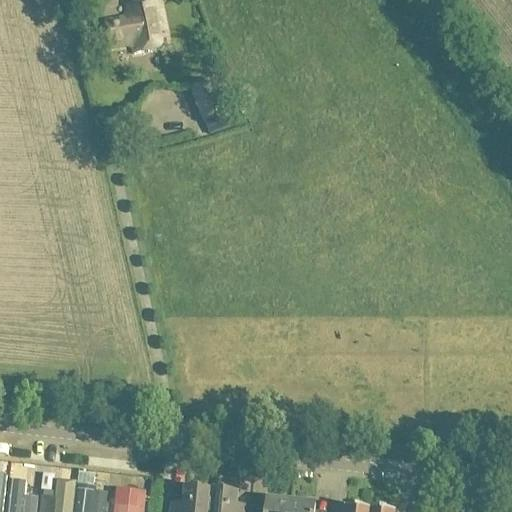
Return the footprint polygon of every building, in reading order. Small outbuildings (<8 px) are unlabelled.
[(172,46),(161,0),(152,0),(124,6),(126,17),(105,22),(110,50),(132,45),(134,54),(168,47),(172,46)] [(191,90),(205,122),(223,115),(210,83),(191,90)] [(256,102),(249,87),(229,96),(236,111),(256,102)] [(0,511),(4,511),(9,472),(0,470),(0,511)] [(15,477),(11,511),(34,511),(39,480),(15,477)] [(72,511),(76,482),(61,481),(57,511),(72,511)] [(117,485),(114,511),(143,511),(146,488),(117,485)] [(102,511),(105,491),(88,489),(85,511),(102,511)] [(209,511),(211,493),(185,490),(183,506),(171,505),(170,511),(209,511)] [(211,493),(209,511),(247,511),(248,509),(236,508),(237,496),(211,493)] [(289,511),(290,503),(266,500),(264,511),(289,511)] [(313,511),(315,505),(290,503),(289,511),(313,511)]
